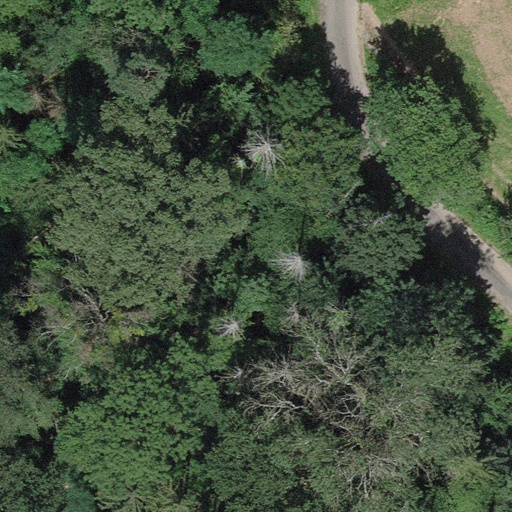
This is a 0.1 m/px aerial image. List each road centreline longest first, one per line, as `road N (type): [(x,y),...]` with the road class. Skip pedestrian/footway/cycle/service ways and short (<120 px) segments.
road 1 (track): [(511,298),(384,167),(346,87),(338,0)]
road 2 (track): [(347,0),(422,105),(511,199)]
